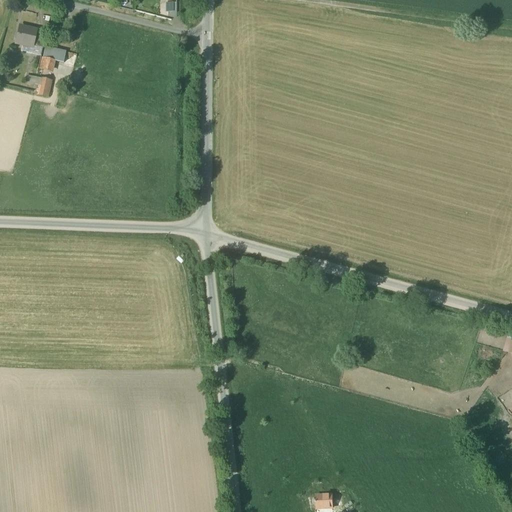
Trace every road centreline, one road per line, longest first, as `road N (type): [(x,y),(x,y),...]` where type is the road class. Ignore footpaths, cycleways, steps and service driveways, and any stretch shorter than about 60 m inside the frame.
road 1 (unclassified): [(200,234),(511,320)]
road 2 (unclassified): [(233,511),(200,234)]
road 3 (unclassified): [(200,234),(205,0)]
road 4 (unclassified): [(0,225),(200,234)]
